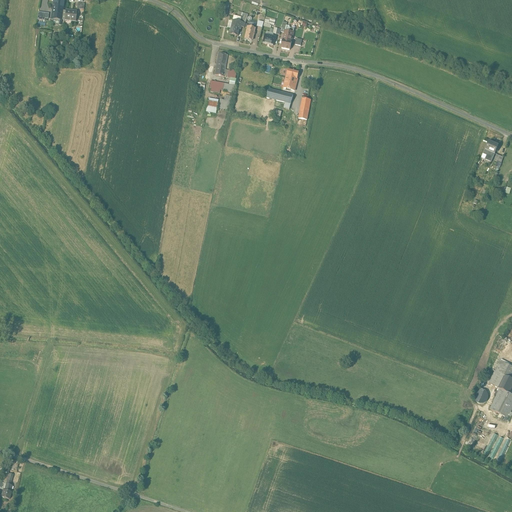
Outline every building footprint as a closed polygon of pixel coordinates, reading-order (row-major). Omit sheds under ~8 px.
[(53,0),(52,10),(58,11),(58,13),(63,14),(64,0),(53,0)] [(58,13),(58,11),(52,10),(51,19),(62,21),(63,14),(58,13)] [(75,22),(76,12),(66,11),(65,21),(75,22)] [(48,19),(48,18),(49,14),(38,12),(37,20),(45,21),(45,19),(48,19)] [(239,23),(241,23),(241,24),(240,28),(244,28),(247,15),(242,14),(239,23)] [(237,37),(238,34),(239,30),(240,31),(241,24),(239,23),(240,19),(233,17),(229,34),(237,37)] [(272,25),(268,24),(269,21),(275,23),(276,20),(275,20),(266,18),(264,27),(271,29),(272,25)] [(282,25),(281,30),(281,32),(284,33),(283,40),(291,42),(294,30),(290,29),(289,27),(282,25)] [(252,41),(253,35),(254,29),(247,28),(245,39),(252,41)] [(263,44),(266,44),(273,46),(275,38),(265,35),(263,44)] [(291,42),(283,40),(281,48),(290,50),(291,42)] [(224,77),(227,55),(218,54),(215,75),(224,77)] [(228,70),(228,74),(227,77),(235,79),(236,71),(228,70)] [(289,70),(288,73),(287,77),(297,80),(299,72),(289,70)] [(294,91),(297,80),(287,77),(284,88),(294,91)] [(222,90),(229,91),(234,92),(235,86),(223,84),(222,90)] [(269,90),(268,92),(267,99),(291,104),(293,96),(269,90)] [(220,101),(209,99),(206,98),(203,112),(217,115),(217,114),(220,101)] [(225,98),(225,101),(221,101),(219,108),(219,109),(229,110),(231,99),(226,98),(225,98)] [(303,98),(301,109),(300,110),(309,112),(311,100),(303,98)] [(309,112),(307,112),(300,110),(299,119),(307,121),(309,112)] [(498,147),(491,143),(489,142),(488,142),(483,155),(486,157),(485,160),(491,163),(498,147)] [(494,161),(500,163),(501,163),(503,158),(496,155),(496,156),(494,161)] [(504,376),(505,373),(505,372),(509,365),(500,361),(495,372),(504,376)] [(489,384),(492,386),(498,388),(504,376),(495,372),(489,384)] [(511,379),(504,376),(503,377),(498,388),(509,394),(511,386),(511,379)] [(497,391),(498,391),(498,392),(490,409),(507,418),(511,409),(511,395),(509,394),(498,388),(497,391)] [(474,394),(474,395),(474,397),(474,398),(474,400),(475,401),(476,402),(477,403),(478,404),(480,404),(481,404),(483,404),(484,403),(485,402),(486,401),(487,400),(488,399),(488,398),(488,396),(487,395),(487,394),(486,393),(485,392),(484,391),(483,391),(482,390),(480,390),(479,390),(478,391),(477,391),(476,392),(475,393),(474,394)] [(9,500),(11,494),(11,493),(10,492),(12,486),(6,484),(4,491),(3,491),(1,498),(9,500)]
